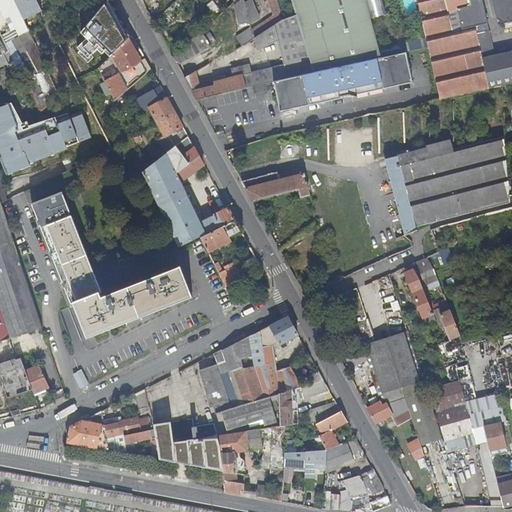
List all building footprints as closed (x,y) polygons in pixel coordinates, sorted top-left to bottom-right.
[(0,0),(0,5),(6,19),(11,17),(16,28),(9,32),(7,26),(0,29),(0,31),(2,36),(6,43),(13,40),(25,62),(17,66),(22,76),(24,81),(28,79),(42,112),(59,95),(24,20),(14,0),(0,0)] [(14,0),(24,20),(43,10),(37,0),(14,0)] [(43,0),(37,0),(43,10),(47,8),(43,0)] [(86,15),(77,0),(75,0),(74,1),(68,4),(76,21),(86,15)] [(121,14),(113,0),(109,0),(82,33),(84,37),(92,53),(104,40),(101,38),(115,21),(121,14)] [(201,89),(200,85),(196,71),(185,77),(196,99),(275,80),(293,75),(302,72),(282,10),(278,0),(235,0),(235,1),(240,23),(249,21),(249,23),(260,18),(252,0),(268,0),(274,15),(250,29),(250,28),(238,36),(243,44),(253,38),(259,49),(269,44),(278,41),(286,64),(253,72),(251,63),(239,65),(241,75),(214,81),(215,86),(201,89)] [(206,7),(216,13),(220,7),(210,0),(206,7)] [(292,0),(294,6),(282,10),(302,72),(314,70),(380,57),(401,53),(400,45),(399,43),(378,47),(370,17),(385,13),(381,0),(292,0)] [(417,0),(419,10),(426,40),(428,47),(439,99),(511,83),(511,50),(493,54),(487,29),(489,29),(482,0),(417,0)] [(511,0),(493,0),(497,18),(505,23),(505,28),(511,27),(511,0)] [(104,40),(118,23),(115,21),(101,38),(104,40)] [(211,45),(202,30),(173,56),(177,63),(211,45)] [(2,36),(0,31),(0,56),(10,52),(11,52),(6,43),(2,36)] [(99,68),(107,83),(113,95),(116,101),(148,73),(141,61),(139,62),(140,60),(139,58),(140,58),(134,48),(138,45),(133,35),(99,68)] [(14,60),(17,66),(25,62),(13,40),(6,43),(11,52),(10,52),(14,60)] [(408,52),(428,47),(426,40),(400,45),(401,53),(408,52)] [(0,66),(9,63),(14,60),(10,52),(0,56),(0,66)] [(380,57),(314,70),(302,72),(293,75),(275,80),(282,110),(414,81),(408,52),(401,53),(380,57)] [(141,61),(148,73),(152,70),(146,59),(141,61)] [(17,66),(14,60),(9,63),(16,78),(22,76),(17,66)] [(88,62),(72,69),(77,79),(93,71),(88,62)] [(6,68),(0,70),(0,78),(5,90),(14,86),(6,68)] [(107,98),(113,95),(107,83),(101,86),(107,98)] [(268,89),(267,83),(254,87),(255,92),(268,89)] [(150,108),(158,123),(176,114),(176,113),(163,89),(136,103),(142,113),(150,108)] [(57,121),(69,116),(68,114),(31,126),(28,121),(24,123),(13,103),(10,104),(22,135),(45,126),(47,131),(59,126),(57,121)] [(22,135),(10,104),(0,107),(0,151),(3,152),(1,156),(3,163),(7,164),(6,168),(9,175),(32,166),(31,164),(69,149),(68,147),(92,138),(82,111),(69,116),(57,121),(59,126),(47,131),(45,126),(22,135)] [(159,140),(168,152),(189,136),(184,129),(178,132),(177,131),(184,127),(176,114),(158,123),(157,123),(165,136),(159,140)] [(142,139),(140,135),(134,138),(136,143),(142,139)] [(173,164),(195,148),(189,136),(168,152),(168,153),(173,164)] [(416,225),(439,219),(459,214),(511,201),(506,138),(506,137),(429,155),(427,148),(384,158),(405,234),(411,232),(417,229),(416,225)] [(173,164),(168,153),(149,168),(142,173),(179,248),(201,237),(207,234),(201,222),(198,215),(191,202),(182,182),(177,173),(200,156),(195,148),(173,164)] [(182,182),(205,165),(200,156),(177,173),(182,182)] [(238,160),(232,163),(237,170),(242,167),(238,160)] [(277,172),(242,181),(252,200),(289,192),(299,190),(301,197),(310,194),(306,179),(304,172),(279,179),(277,172)] [(0,176),(0,197),(0,198),(2,203),(8,200),(0,176)] [(64,193),(44,201),(102,333),(118,327),(105,297),(103,298),(100,292),(101,292),(64,193)] [(204,195),(191,202),(198,215),(211,207),(204,195)] [(0,301),(12,338),(43,328),(2,203),(0,198),(0,301)] [(89,338),(102,333),(44,201),(35,205),(73,304),(75,303),(89,338)] [(229,208),(201,222),(207,234),(236,221),(229,208)] [(228,236),(241,230),(236,221),(207,234),(201,237),(208,252),(221,246),(224,251),(233,246),(228,236)] [(302,232),(313,251),(317,249),(315,224),(313,225),(308,228),(302,232)] [(444,229),(443,225),(430,228),(429,229),(431,234),(444,229)] [(310,252),(313,251),(302,232),(288,242),(280,248),(288,264),(309,252),(310,252)] [(436,244),(426,249),(426,250),(430,254),(438,250),(436,244)] [(440,250),(443,264),(452,263),(449,249),(440,250)] [(428,290),(441,285),(434,268),(434,267),(427,256),(416,261),(428,290)] [(249,263),(255,274),(263,270),(257,259),(249,263)] [(219,262),(215,264),(227,288),(243,280),(234,262),(225,266),(227,269),(223,271),(219,262)] [(182,267),(163,274),(177,304),(194,297),(182,267)] [(423,316),(433,312),(419,277),(414,268),(406,271),(423,316)] [(166,308),(177,304),(163,274),(153,278),(166,308)] [(134,321),(166,308),(153,278),(120,291),(134,321)] [(236,285),(228,289),(235,302),(243,298),(236,285)] [(368,316),(358,286),(346,291),(349,303),(354,321),(368,316)] [(118,327),(134,321),(120,291),(105,297),(118,327)] [(348,303),(344,291),(317,303),(320,308),(328,305),(330,310),(348,303)] [(442,304),(447,302),(447,301),(444,294),(439,296),(442,304)] [(397,300),(390,302),(393,311),(400,309),(397,300)] [(0,305),(11,339),(12,338),(0,301),(0,305)] [(0,342),(11,339),(0,305),(0,342)] [(445,325),(450,338),(460,334),(455,322),(450,309),(447,311),(446,309),(437,312),(442,326),(445,325)] [(218,364),(199,372),(209,405),(213,404),(216,414),(222,412),(228,431),(263,420),(265,426),(278,423),(272,402),(280,398),(280,393),(297,389),(301,387),(302,387),(290,367),(281,370),(281,371),(277,372),(273,345),(280,342),(281,344),(299,334),(289,317),(215,354),(218,364)] [(368,318),(355,323),(361,340),(364,349),(365,354),(366,354),(366,355),(368,361),(372,373),(381,401),(383,404),(387,403),(405,397),(428,390),(427,388),(409,332),(376,342),(368,318)] [(33,402),(18,358),(17,358),(11,339),(0,342),(0,371),(13,408),(33,402)] [(350,342),(352,350),(364,349),(361,340),(350,342)] [(360,356),(366,355),(366,354),(365,354),(364,349),(352,350),(336,350),(349,372),(356,368),(352,360),(360,357),(360,356)] [(212,355),(194,363),(197,371),(215,362),(212,355)] [(352,360),(356,368),(368,361),(366,355),(360,356),(360,357),(352,360)] [(35,394),(50,388),(41,366),(26,371),(35,394)] [(79,389),(88,385),(82,369),(72,373),(79,389)] [(307,378),(311,385),(325,381),(319,371),(307,378)] [(305,399),(330,391),(325,381),(311,385),(302,387),(301,387),(305,399)] [(142,414),(152,413),(147,388),(135,394),(141,409),(142,414)] [(298,423),(297,389),(280,393),(280,398),(281,425),(285,425),(286,425),(298,423)] [(421,445),(443,438),(435,414),(428,390),(405,397),(408,406),(412,417),(421,445)] [(491,396),(477,400),(487,442),(491,456),(509,451),(491,396)] [(477,400),(435,414),(443,438),(449,454),(487,442),(477,400)] [(305,411),(308,422),(327,419),(342,411),(336,401),(305,411)] [(392,413),(387,403),(383,404),(381,401),(367,407),(376,422),(392,413)] [(397,425),(412,417),(408,406),(392,415),(397,425)] [(109,449),(107,438),(104,419),(102,411),(67,429),(69,442),(109,449)] [(319,435),(327,449),(343,443),(335,429),(347,422),(342,411),(327,419),(317,424),(322,434),(319,435)] [(192,417),(192,418),(193,426),(205,424),(203,415),(192,417)] [(121,416),(104,419),(107,438),(155,426),(154,424),(153,417),(141,420),(140,418),(122,421),(121,416)] [(194,439),(218,435),(214,423),(205,424),(193,426),(192,427),(194,439)] [(271,474),(284,474),(284,461),(284,453),(285,425),(281,425),(274,427),(271,474)] [(109,449),(129,453),(130,444),(157,438),(155,426),(107,438),(109,449)] [(236,473),(246,475),(246,463),(241,463),(240,452),(260,449),(259,429),(239,432),(218,436),(220,442),(221,451),(226,491),(244,495),(245,481),(237,480),(236,473)] [(348,442),(355,460),(366,456),(357,438),(348,442)] [(355,460),(348,442),(343,443),(327,449),(327,463),(326,466),(326,470),(355,461),(355,460)] [(154,449),(156,458),(172,461),(171,456),(161,455),(160,449),(154,449)] [(306,458),(305,477),(316,477),(316,466),(316,463),(327,463),(327,449),(306,451),(306,458)] [(294,459),(306,458),(306,451),(284,453),(284,461),(284,474),(283,478),(283,485),(283,494),(288,495),(291,495),(294,459)] [(364,482),(379,479),(374,469),(367,473),(368,476),(363,478),(364,482)] [(340,492),(326,491),(326,496),(326,510),(338,511),(372,511),(373,511),(372,510),(370,503),(368,493),(364,482),(363,478),(362,475),(340,482),(343,492),(340,492)] [(274,483),(283,485),(283,478),(272,476),(272,483),(274,483)] [(502,476),(496,477),(503,506),(511,503),(511,479),(503,481),(502,476)] [(364,482),(368,493),(376,493),(385,490),(379,479),(364,482)] [(272,487),(270,500),(283,502),(283,494),(283,485),(274,483),(274,487),(272,487)] [(270,500),(272,487),(259,485),(257,497),(270,500)] [(372,510),(373,511),(375,511),(393,505),(390,497),(389,496),(370,503),(372,510)]
